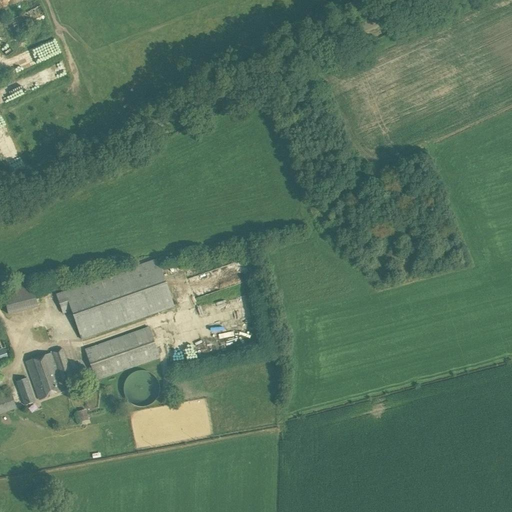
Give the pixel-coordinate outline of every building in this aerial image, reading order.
[(7,29),(43,12),(39,2),(2,20),(7,29)] [(58,61),(63,73),(74,69),(69,57),(58,61)] [(55,294),(62,314),(71,311),(81,340),(174,307),(156,259),(55,294)] [(207,269),(186,275),(187,281),(209,276),(207,269)] [(1,290),(7,315),(37,307),(31,283),(1,290)] [(84,349),(94,381),(159,358),(148,327),(84,349)] [(62,349),(25,361),(39,400),(68,390),(65,380),(72,378),(62,349)] [(122,386),(121,389),(122,393),(123,396),(123,397),(125,400),(127,402),(130,404),(133,406),(136,407),(139,407),(143,407),(146,406),(149,404),(151,402),(154,400),(155,397),(157,394),(157,393),(157,389),(157,386),(156,383),(155,380),(153,377),(150,375),(147,373),(146,373),(143,372),(139,371),(136,372),(133,373),(130,374),(127,376),(126,377),(124,380),(123,383),(122,386)] [(16,382),(24,405),(34,401),(26,378),(16,382)] [(0,414),(16,409),(10,392),(0,395),(0,414)]
